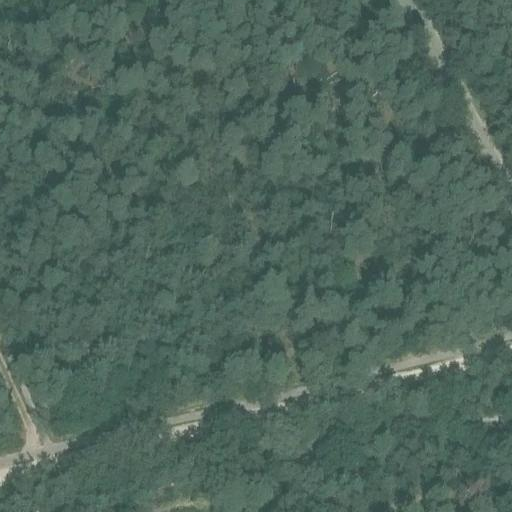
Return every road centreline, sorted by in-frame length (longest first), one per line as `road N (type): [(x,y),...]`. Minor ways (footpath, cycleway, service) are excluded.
road 1 (track): [(0,478),(511,347)]
road 2 (unclassified): [(511,204),(403,0)]
